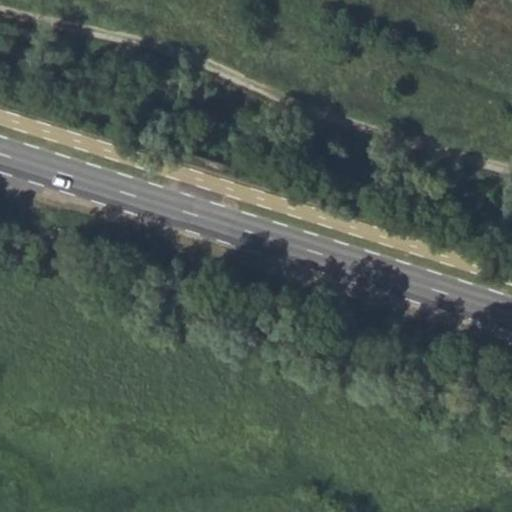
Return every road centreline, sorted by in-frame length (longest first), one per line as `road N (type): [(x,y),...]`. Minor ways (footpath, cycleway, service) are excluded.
road 1 (track): [(511,169),(297,103),(198,57),(0,9)]
road 2 (secondary): [(0,151),(511,312)]
road 3 (track): [(53,301),(53,262),(1,152)]
